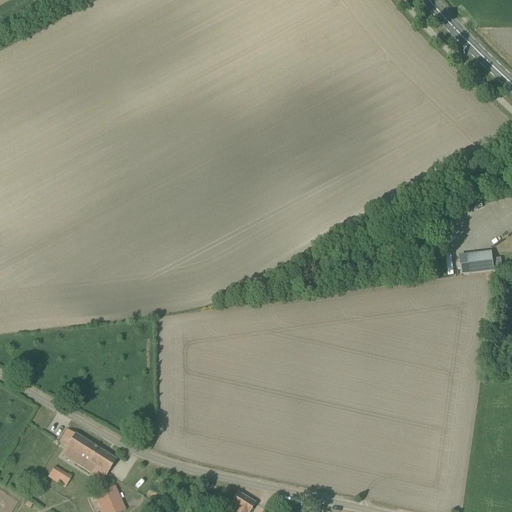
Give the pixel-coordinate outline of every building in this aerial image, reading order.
[(468,275),(493,272),(490,252),(466,255),(468,275)] [(107,475),(116,461),(67,430),(59,443),(66,448),(66,449),(82,459),(77,466),(90,474),(95,467),(107,475)] [(48,478),(58,484),(60,485),(58,489),(62,491),(63,488),(65,489),(72,478),(55,467),(48,478)] [(115,487),(99,494),(106,511),(122,511),(126,510),(115,487)] [(250,511),(256,504),(238,493),(224,511),(250,511)]
